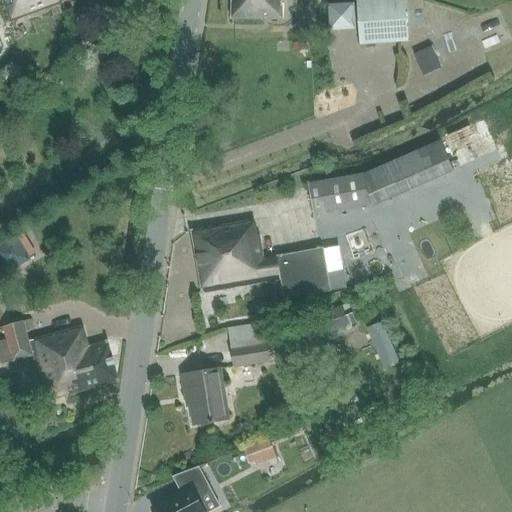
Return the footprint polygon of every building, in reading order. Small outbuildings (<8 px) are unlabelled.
[(3,0),(11,21),(66,2),(64,0),(3,0)] [(286,4),(286,0),(231,0),(232,17),(284,18),(284,5),(286,4)] [(342,0),(317,0),(318,26),(343,25),(342,0)] [(406,0),(358,0),(361,44),(409,40),(406,0)] [(372,205),(383,201),(455,169),(440,140),(371,170),(367,172),(309,182),(314,215),(372,205)] [(299,298),(333,291),(325,247),(265,257),(261,235),(257,236),(255,219),(192,229),(202,295),(282,281),(285,300),(299,298)] [(22,224),(0,236),(0,264),(34,245),(22,224)] [(389,251),(379,253),(385,281),(395,279),(389,251)] [(315,316),(323,336),(357,323),(349,303),(315,316)] [(34,329),(31,320),(3,327),(6,339),(12,362),(34,357),(46,401),(120,381),(107,341),(88,345),(82,327),(31,341),(28,330),(34,329)] [(229,328),(232,346),(235,365),(271,359),(264,322),(229,328)] [(232,419),(223,367),(183,374),(187,395),(190,395),(195,425),(232,419)] [(256,461),(257,466),(277,458),(269,440),(250,447),(244,450),(249,464),(256,461)] [(220,466),(237,462),(234,450),(218,454),(220,466)] [(181,492),(152,507),(154,511),(205,511),(198,497),(212,489),(206,478),(200,467),(200,466),(173,476),(181,492)]
